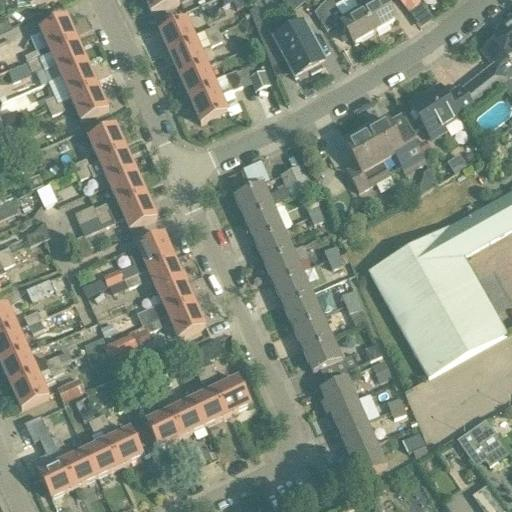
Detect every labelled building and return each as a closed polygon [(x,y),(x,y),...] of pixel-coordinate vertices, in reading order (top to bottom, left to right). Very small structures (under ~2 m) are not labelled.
[(59,0),(29,0),(31,10),(60,6),(59,0)] [(145,0),(151,17),(179,7),(176,0),(145,0)] [(277,0),(292,15),(302,5),(297,0),(277,0)] [(330,0),(315,16),(327,34),(338,28),(332,19),(340,15),(330,0)] [(382,0),(375,0),(360,9),(363,15),(375,36),(396,24),(384,3),(382,0)] [(397,0),(409,15),(420,6),(421,5),(417,0),(416,0),(397,0)] [(360,9),(338,22),(354,48),(375,36),(363,15),(360,9)] [(257,11),(249,15),(271,70),(284,63),(295,83),(309,75),(311,78),(321,72),(320,70),(325,67),(303,27),(300,29),(298,25),(283,34),(284,37),(274,43),(257,11)] [(6,18),(0,20),(0,35),(12,31),(6,18)] [(39,55),(26,61),(29,67),(78,45),(68,22),(41,34),(48,49),(38,53),(39,55)] [(187,24),(160,36),(170,60),(197,48),(208,43),(219,38),(216,31),(205,36),(204,33),(193,38),(187,24)] [(509,86),(496,71),(511,56),(511,24),(509,27),(509,26),(501,33),(503,36),(482,54),(494,68),(462,93),(475,110),(509,86)] [(219,38),(208,43),(211,50),(222,45),(219,38)] [(78,45),(29,67),(32,75),(43,70),(45,73),(56,68),(61,80),(88,68),(78,45)] [(197,48),(170,60),(180,82),(207,70),(197,48)] [(0,64),(15,59),(12,50),(0,54),(0,64)] [(32,81),(26,68),(9,76),(14,89),(32,81)] [(88,68),(61,80),(51,85),(58,100),(61,107),(71,102),(98,91),(88,68)] [(207,70),(180,82),(191,105),(218,93),(207,70)] [(236,76),(225,81),(228,88),(239,83),(236,76)] [(267,80),(255,84),(261,99),(273,94),(267,80)] [(239,83),(228,88),(231,95),(243,90),(239,83)] [(442,131),(475,110),(462,93),(461,93),(460,92),(446,101),(440,90),(422,101),(420,98),(412,103),(414,107),(410,109),(431,143),(445,134),(442,131)] [(98,91),(71,102),(81,125),(82,124),(82,126),(109,114),(98,91)] [(218,93),(191,105),(201,128),(228,116),(218,93)] [(58,100),(46,105),(49,112),(61,107),(58,100)] [(61,107),(49,112),(52,120),(64,114),(61,107)] [(387,123),(365,135),(383,166),(395,159),(402,172),(422,160),(421,158),(420,157),(415,149),(407,134),(399,138),(402,143),(399,145),(387,123)] [(116,131),(89,143),(99,166),(127,154),(116,131)] [(365,135),(344,147),(357,168),(346,175),(358,197),(390,179),(383,166),(365,135)] [(424,144),(415,149),(420,157),(421,158),(429,153),(424,144)] [(89,171),(78,176),(81,183),(92,178),(93,182),(104,177),(109,189),(137,177),(127,154),(99,166),(89,171)] [(86,164),(74,169),(78,176),(89,171),(86,164)] [(263,187),(234,200),(244,222),(273,209),(311,192),(301,169),(280,179),(286,191),(268,199),(263,187)] [(137,177),(109,189),(120,211),(147,199),(137,177)] [(61,192),(67,207),(88,200),(82,184),(61,192)] [(49,189),(37,194),(44,212),(57,206),(49,189)] [(511,197),(369,277),(428,382),(506,339),(463,261),(511,234),(511,197)] [(120,211),(109,216),(80,229),(85,240),(125,223),(130,234),(157,222),(147,199),(120,211)] [(13,205),(0,211),(0,225),(18,217),(13,205)] [(318,206),(306,211),(311,222),(314,230),(326,225),(318,206)] [(94,209),(75,217),(80,229),(109,216),(106,208),(95,213),(94,209)] [(273,209),(244,222),(253,244),(282,231),(273,209)] [(282,231),(253,244),(263,266),(301,249),(298,241),(289,245),(282,231)] [(30,251),(40,247),(34,236),(25,240),(30,251)] [(164,239),(137,251),(148,274),(175,262),(164,239)] [(91,265),(106,258),(98,241),(83,248),(91,265)] [(301,249),(263,266),(273,288),(302,275),(298,265),(309,260),(303,248),(301,249)] [(336,250),(325,255),(333,274),(344,269),(336,250)] [(0,265),(12,260),(9,253),(0,257),(0,265)] [(12,260),(0,265),(0,293),(0,292),(0,279),(5,277),(3,273),(15,267),(12,260)] [(175,262),(148,274),(158,297),(185,285),(175,262)] [(134,272),(123,277),(126,284),(137,279),(134,272)] [(103,282),(104,283),(108,292),(110,291),(126,284),(123,277),(121,274),(103,282)] [(302,275),(273,288),(283,310),(312,297),(302,275)] [(137,279),(126,284),(129,291),(140,286),(137,279)] [(126,284),(110,291),(113,298),(129,291),(126,284)] [(162,306),(136,317),(141,330),(145,328),(146,329),(158,324),(168,320),(195,308),(185,285),(158,297),(162,306)] [(57,287),(39,294),(44,307),(62,300),(57,287)] [(355,295),(342,301),(349,314),(352,321),(356,331),(368,325),(355,295)] [(312,297),(283,310),(293,333),(322,319),(312,297)] [(195,308),(168,320),(178,343),(205,331),(195,308)] [(8,310),(0,313),(0,341),(18,333),(8,310)] [(37,316),(25,321),(28,328),(40,323),(37,316)] [(322,319),(293,333),(303,355),(332,341),(322,319)] [(40,323),(28,328),(33,338),(45,333),(40,323)] [(158,324),(146,329),(149,336),(161,331),(158,324)] [(101,332),(105,341),(115,337),(111,328),(101,332)] [(28,355),(23,344),(18,333),(0,341),(0,364),(1,368),(28,355)] [(355,356),(368,349),(360,333),(347,340),(355,356)] [(109,364),(137,352),(132,340),(104,352),(109,364)] [(332,341),(303,355),(313,377),(320,373),(325,385),(359,370),(353,358),(341,363),(332,341)] [(84,351),(87,358),(103,351),(106,350),(103,343),(84,351)] [(220,344),(197,355),(205,372),(198,376),(204,388),(219,381),(211,365),(226,358),(220,344)] [(377,349),(365,353),(370,365),(382,360),(377,349)] [(103,351),(87,358),(93,371),(109,364),(104,352),(103,351)] [(28,355),(1,368),(12,390),(61,368),(57,361),(46,366),(44,362),(34,367),(28,355)] [(57,361),(61,368),(71,363),(68,356),(57,361)] [(126,361),(118,364),(123,375),(130,371),(126,361)] [(115,381),(122,377),(117,364),(109,368),(115,381)] [(384,365),(373,370),(377,379),(380,387),(392,382),(388,374),(384,365)] [(61,368),(12,390),(22,414),(49,401),(42,386),(64,376),(61,368)] [(123,381),(116,384),(125,403),(132,400),(123,381)] [(347,381),(320,393),(330,415),(357,403),(347,381)] [(79,383),(57,393),(63,406),(85,396),(79,383)] [(238,384),(216,394),(228,421),(251,410),(238,384)] [(167,389),(151,397),(157,409),(173,402),(167,389)] [(216,394),(193,405),(205,432),(228,421),(216,394)] [(400,402),(388,408),(394,423),(407,417),(400,402)] [(357,403),(330,415),(340,437),(367,425),(357,403)] [(193,405),(170,416),(183,443),(205,432),(193,405)] [(99,410),(93,412),(121,472),(143,461),(131,434),(118,440),(113,429),(108,431),(99,410)] [(105,446),(85,456),(98,483),(121,472),(93,412),(90,413),(95,423),(88,426),(93,438),(100,435),(105,446)] [(170,416),(147,426),(160,453),(183,443),(170,416)] [(42,422),(20,432),(29,453),(40,448),(51,472),(40,477),(53,504),(75,493),(52,445),(42,422)] [(367,425),(340,437),(350,460),(377,448),(367,425)] [(509,458),(486,425),(457,445),(474,471),(484,465),(489,471),(509,458)] [(429,458),(425,450),(420,437),(403,444),(409,457),(413,455),(417,463),(429,458)] [(60,441),(52,445),(75,493),(98,483),(85,456),(74,461),(69,451),(65,452),(60,441)] [(377,448),(350,460),(360,482),(387,470),(377,448)] [(455,503),(470,496),(464,484),(449,491),(455,503)]
